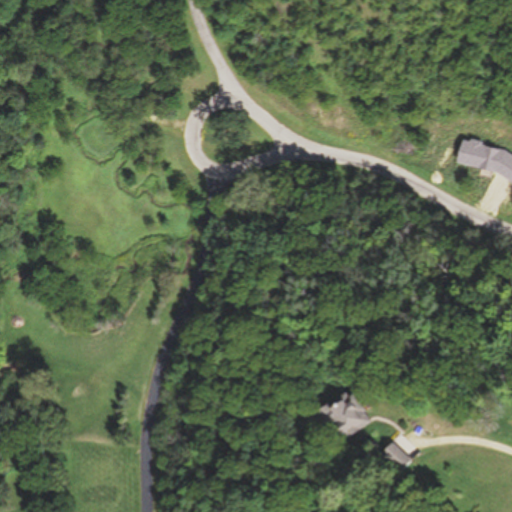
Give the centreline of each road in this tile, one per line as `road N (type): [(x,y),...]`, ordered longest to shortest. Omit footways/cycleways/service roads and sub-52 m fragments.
road 1 (residential): [(511,237),(376,168),(269,145)]
road 2 (residential): [(246,177),(265,158),(264,119),(243,102),(206,107),(191,128),(197,164),(219,179),(246,177)]
